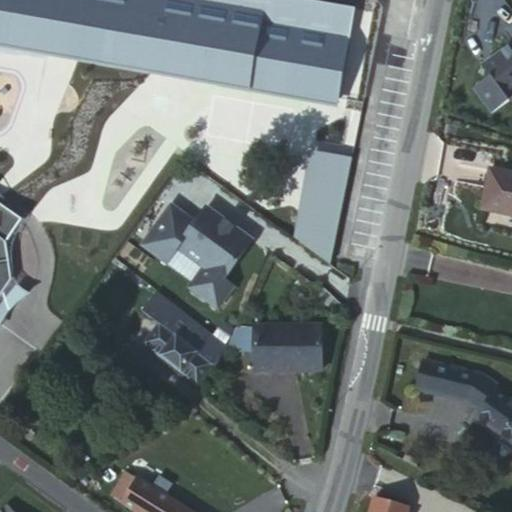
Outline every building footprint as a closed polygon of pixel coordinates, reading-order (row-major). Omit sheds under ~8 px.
[(505,102),(511,97),(511,25),(501,34),(510,47),(480,69),(488,79),(472,91),(490,116),(507,104),(505,102)] [(511,173),(489,169),(480,209),(511,214),(511,173)] [(254,237),(208,203),(197,219),(174,202),(146,240),(170,258),(181,243),(208,262),(193,282),(220,302),(236,281),(226,275),(254,237)] [(0,298),(13,280),(5,242),(20,221),(0,205),(0,298)] [(0,319),(11,306),(30,292),(13,280),(0,298),(0,319)] [(200,381),(230,344),(162,289),(147,307),(164,320),(148,339),(200,381)] [(259,322),(258,367),(275,367),(275,363),(299,364),(299,368),(325,368),(327,323),(259,322)] [(237,350),(258,347),(259,324),(237,326),(230,344),(237,350)] [(475,417),(511,443),(511,404),(511,405),(495,392),(499,387),(485,376),(428,356),(419,383),(466,400),(480,411),(475,417)] [(112,497),(135,511),(187,511),(126,473),(112,497)] [(376,500),(372,511),(404,511),(406,507),(376,500)]
